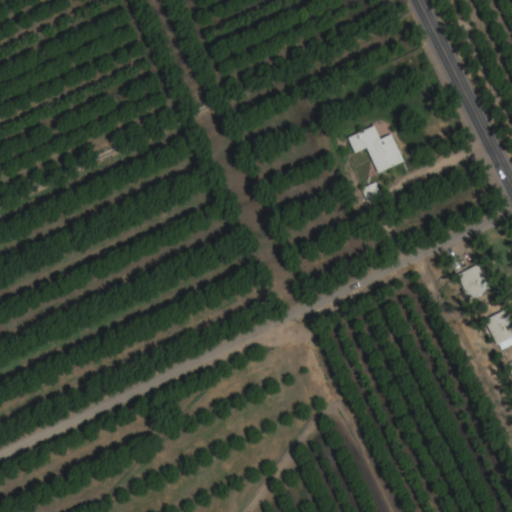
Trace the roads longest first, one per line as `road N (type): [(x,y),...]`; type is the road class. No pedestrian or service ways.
road 1 (residential): [(511,206),(0,454)]
road 2 (secondary): [(511,197),(414,0)]
